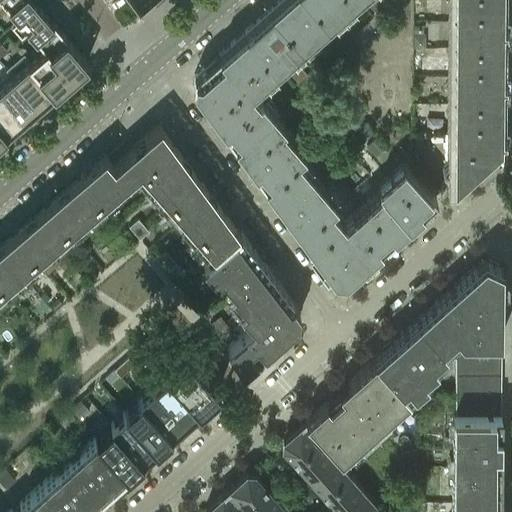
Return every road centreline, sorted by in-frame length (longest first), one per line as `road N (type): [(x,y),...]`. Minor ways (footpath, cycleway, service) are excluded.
road 1 (residential): [(347,330),(149,71)]
road 2 (residential): [(140,511),(347,330)]
road 3 (residential): [(347,330),(511,187)]
road 4 (residential): [(0,201),(149,71)]
